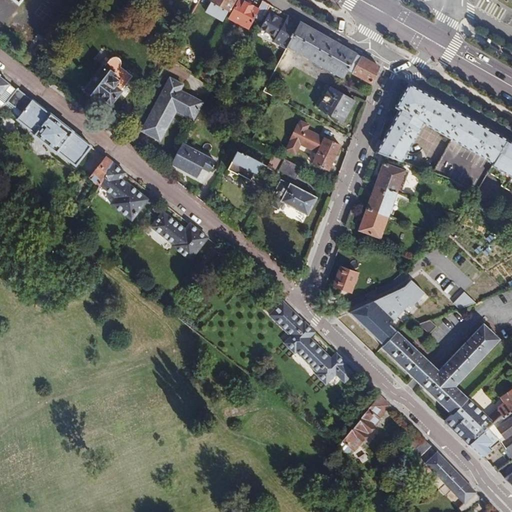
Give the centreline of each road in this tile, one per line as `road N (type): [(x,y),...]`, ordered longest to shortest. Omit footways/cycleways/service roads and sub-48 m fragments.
road 1 (residential): [(0,57),(304,301)]
road 2 (residential): [(511,511),(304,301)]
road 3 (residential): [(304,301),(393,66)]
road 4 (residential): [(511,135),(419,81),(410,67)]
